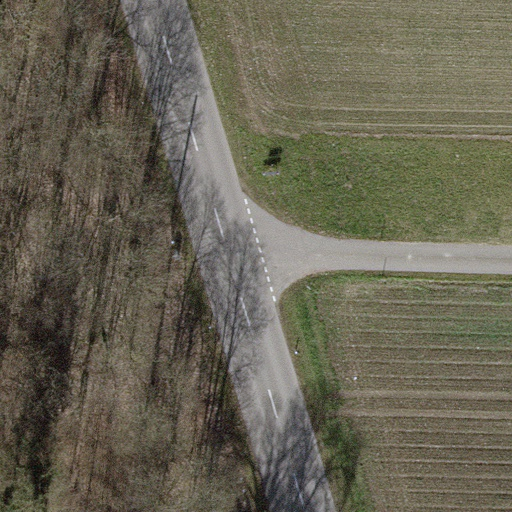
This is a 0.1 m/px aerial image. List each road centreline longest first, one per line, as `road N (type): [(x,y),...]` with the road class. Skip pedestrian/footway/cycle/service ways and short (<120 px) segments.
road 1 (unclassified): [(155,0),(310,511)]
road 2 (track): [(511,259),(304,253),(235,268)]
